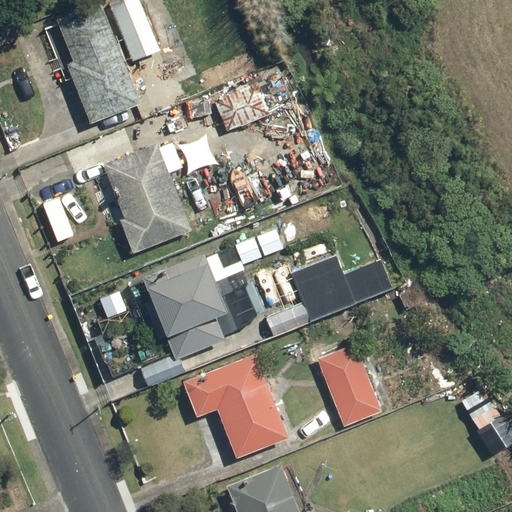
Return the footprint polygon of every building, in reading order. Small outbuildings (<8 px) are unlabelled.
[(138,0),(116,0),(108,4),(131,61),(159,49),(138,0)] [(64,64),(89,124),(140,103),(97,2),(54,20),(72,61),(64,64)] [(214,101),(227,131),(267,114),(254,84),(214,101)] [(190,230),(156,144),(101,166),(123,219),(118,220),(131,253),(190,230)] [(202,253),(141,277),(174,360),(224,341),(222,336),(249,325),(257,321),(255,314),(264,311),(252,281),(251,278),(245,280),(241,270),(243,269),(239,261),(238,261),(232,246),(231,246),(204,257),(202,253)] [(290,274),(309,319),(390,286),(379,260),(342,275),(334,256),(290,274)] [(353,344),(316,358),(343,426),(380,412),(353,344)] [(253,353),(183,381),(197,416),(216,408),(236,458),(288,437),(253,353)] [(297,511),(279,465),(225,486),(235,511),(297,511)]
